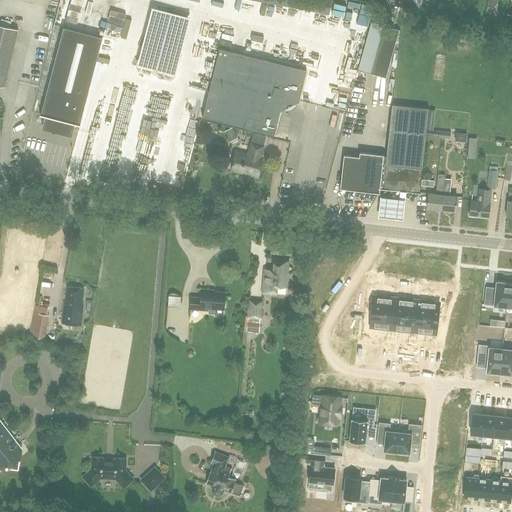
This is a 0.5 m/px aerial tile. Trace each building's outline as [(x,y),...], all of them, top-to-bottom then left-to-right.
[(329,0),(282,0),(282,9),(329,15),(331,0),(329,0)] [(344,1),(336,0),(333,0),(332,15),(342,16),(344,1)] [(492,13),(495,0),(488,0),(487,4),(488,4),(486,11),(492,13)] [(172,76),(188,19),(153,10),(138,67),(172,76)] [(18,29),(0,25),(0,86),(5,86),(4,86),(18,29)] [(102,37),(63,26),(40,113),(39,114),(44,115),(42,126),(42,127),(43,126),(52,128),(52,129),(61,132),(62,131),(71,133),(71,134),(72,134),(75,123),(80,124),(79,123),(102,37)] [(371,73),(385,77),(398,30),(384,26),(371,73)] [(280,43),(277,55),(289,58),(292,46),(280,43)] [(306,70),(290,66),(219,48),(202,117),(273,135),(279,112),(298,102),(306,70)] [(138,114),(149,114),(150,96),(139,96),(138,114)] [(425,136),(428,109),(428,107),(391,103),(385,156),(379,155),(359,153),(359,157),(343,155),(340,188),(379,192),(379,188),(419,192),(425,136)] [(160,109),(157,119),(166,121),(169,111),(160,109)] [(433,130),(435,110),(428,109),(425,136),(450,138),(450,132),(438,131),(433,130)] [(163,130),(163,120),(155,120),(155,130),(163,130)] [(231,169),(245,173),(257,176),(261,158),(259,158),(262,146),(250,143),(247,155),(235,152),(231,169)] [(511,145),(509,145),(503,179),(509,180),(511,164),(511,145)] [(484,165),(483,170),(481,170),(480,179),(487,179),(486,187),(495,188),(497,170),(497,166),(484,165)] [(441,209),(444,174),(437,174),(435,194),(428,193),(427,208),(441,209)] [(456,196),(450,195),(451,179),(444,178),(445,174),(444,174),(441,209),(455,211),(456,196)] [(488,217),(491,196),(488,195),(489,190),(479,188),(477,201),(470,200),(468,215),(488,217)] [(406,200),(380,198),(378,219),(403,221),(406,200)] [(275,294),(276,286),(285,287),(288,261),(274,260),(273,270),(267,269),(266,276),(264,276),(262,292),(275,294)] [(485,292),(484,304),(507,307),(509,284),(504,283),(504,282),(496,281),(495,293),(485,292)] [(63,301),(61,322),(82,324),(84,304),(83,303),(84,288),(66,286),(65,301),(63,301)] [(190,308),(200,309),(200,307),(224,308),(225,292),(209,291),(209,289),(201,289),(200,297),(190,296),(190,308)] [(383,313),(384,297),(373,295),(372,308),(371,311),(383,313)] [(394,314),(395,298),(384,297),(383,313),(394,314)] [(405,315),(406,299),(395,298),(394,314),(405,315)] [(415,316),(417,300),(406,299),(405,315),(415,316)] [(249,300),(247,317),(261,318),(262,301),(249,300)] [(426,317),(428,301),(417,300),(415,316),(426,317)] [(438,315),(439,302),(428,301),(426,317),(438,318),(438,315)] [(48,308),(35,306),(31,336),(44,338),(48,308)] [(381,328),(383,313),(371,311),(371,314),(370,327),(381,328)] [(392,330),(394,314),(383,313),(381,328),(392,330)] [(403,331),(405,315),(394,314),(392,330),(403,331)] [(414,332),(415,316),(405,315),(403,331),(414,332)] [(425,333),(426,317),(415,316),(414,332),(425,333)] [(436,334),(437,321),(438,318),(426,317),(425,333),(436,334)] [(478,344),(477,358),(484,359),(484,362),(488,362),(487,371),(491,372),(491,374),(499,375),(502,349),(490,347),(490,345),(478,344)] [(511,349),(502,349),(499,375),(508,375),(508,373),(511,373),(511,349)] [(313,395),(312,405),(322,406),(320,422),(325,422),(325,424),(326,425),(327,426),(328,427),(330,426),(331,426),(332,425),(332,423),(337,424),(338,416),(340,416),(341,406),(339,406),(340,397),(323,395),(323,396),(313,395)] [(349,440),(349,441),(350,441),(365,442),(365,443),(366,442),(365,442),(366,427),(374,427),(375,412),(362,411),(362,418),(352,417),(352,418),(351,418),(351,419),(352,419),(350,440),(349,440)] [(482,442),(484,415),(473,413),(470,436),(478,436),(477,441),(482,442)] [(493,438),(496,416),(484,415),(482,442),(482,437),(493,438)] [(504,444),(507,417),(496,416),(493,438),(500,439),(500,444),(504,444)] [(0,421),(0,467),(18,470),(21,449),(0,421)] [(379,422),(377,436),(385,437),(384,451),(386,451),(385,453),(394,454),(394,452),(396,452),(399,428),(390,427),(390,423),(379,422)] [(399,428),(396,452),(399,452),(399,454),(407,455),(407,453),(409,453),(411,443),(414,443),(414,440),(420,441),(422,425),(409,423),(408,429),(399,428)] [(305,445),(304,452),(307,452),(320,454),(321,447),(305,445)] [(284,450),(273,449),(272,465),(282,466),(284,450)] [(225,467),(226,464),(228,457),(215,452),(211,462),(214,463),(211,473),(210,473),(206,483),(213,486),(212,490),(212,492),(212,493),(213,494),(214,496),(215,496),(217,497),(218,497),(220,496),(221,495),(222,494),(224,490),(231,493),(236,479),(229,476),(231,469),(225,467)] [(307,452),(306,463),(310,463),(308,481),(309,481),(308,490),(332,492),(333,484),(335,468),(323,467),(323,463),(324,463),(325,454),(320,454),(307,452)] [(125,469),(125,464),(125,458),(117,458),(116,461),(113,461),(113,460),(105,459),(105,460),(101,460),(101,457),(93,457),(92,468),(93,468),(93,471),(90,471),(85,475),(85,479),(89,484),(93,484),(98,480),(98,477),(118,478),(118,480),(122,485),(126,485),(131,481),(131,477),(127,472),(123,472),(124,469),(125,469)] [(155,467),(141,479),(151,490),(164,478),(155,467)] [(466,477),(464,497),(476,498),(478,474),(474,474),(473,478),(466,477)] [(478,474),(476,498),(487,499),(489,479),(478,478),(479,474),(478,474)] [(489,479),(487,499),(498,501),(501,476),(500,476),(500,481),(489,479)] [(511,477),(501,476),(498,501),(510,502),(511,483),(511,477)] [(346,477),(343,501),(363,503),(368,503),(368,502),(369,487),(360,486),(361,478),(346,477)] [(369,487),(368,502),(382,504),(382,499),(391,500),(394,478),(388,477),(388,478),(381,477),(380,487),(369,486),(369,487)] [(394,478),(391,500),(404,502),(402,511),(411,511),(413,494),(405,493),(407,480),(399,479),(399,478),(394,478)]
